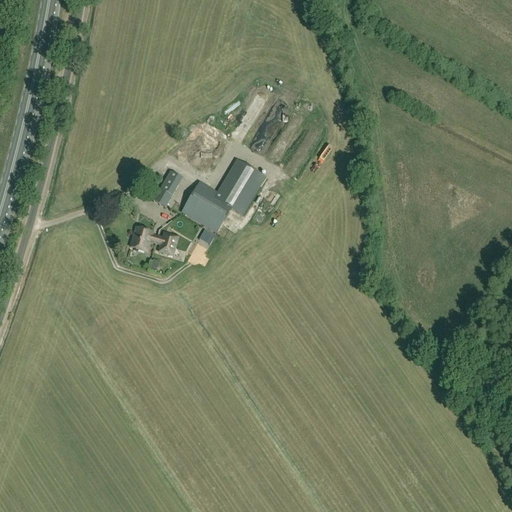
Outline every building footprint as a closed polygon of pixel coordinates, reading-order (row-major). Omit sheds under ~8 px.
[(234,100),(244,105),(248,98),(238,93),(234,100)] [(269,126),(279,132),(289,114),(279,108),(269,126)] [(198,115),(212,125),(216,119),(202,110),(198,115)] [(295,177),(311,159),(304,153),(288,171),(295,177)] [(215,192),(211,198),(231,210),(242,217),(265,178),(237,161),(217,194),(215,192)] [(166,209),(183,180),(170,173),(153,202),(166,209)] [(211,198),(215,192),(200,184),(182,213),(217,234),(231,210),(211,198)] [(130,248),(146,253),(149,244),(160,247),(158,253),(172,257),(178,238),(164,233),(162,239),(152,236),(152,233),(136,228),(130,248)]
